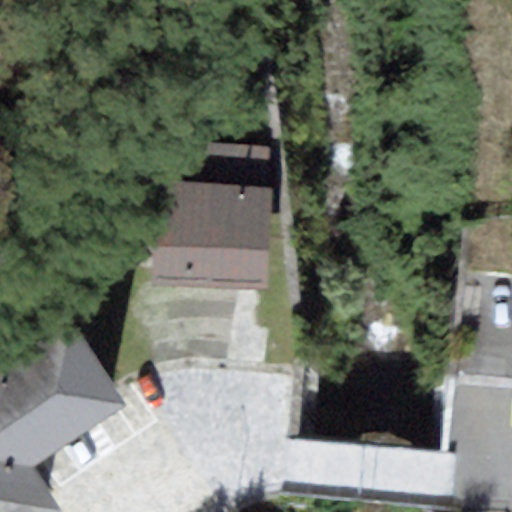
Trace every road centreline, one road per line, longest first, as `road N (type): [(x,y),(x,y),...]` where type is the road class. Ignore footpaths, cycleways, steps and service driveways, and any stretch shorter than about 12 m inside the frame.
road 1 (track): [(500,323),(491,0)]
road 2 (residential): [(100,511),(184,460),(283,460)]
